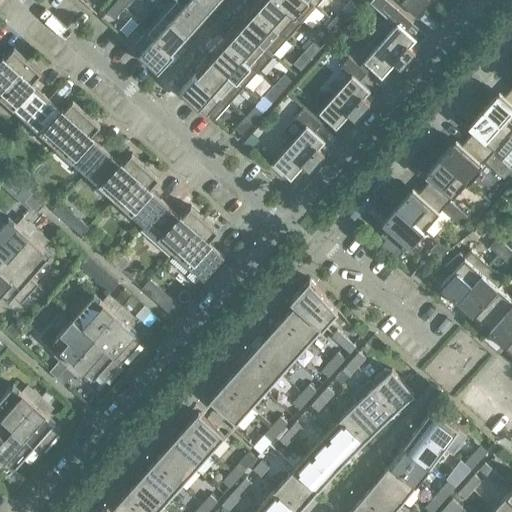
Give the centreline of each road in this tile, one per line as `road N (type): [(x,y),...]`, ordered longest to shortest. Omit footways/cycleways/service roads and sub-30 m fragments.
road 1 (residential): [(285,225),(28,511)]
road 2 (residential): [(70,511),(315,238)]
road 3 (residential): [(285,225),(23,0)]
road 4 (residential): [(489,0),(285,225)]
road 5 (residential): [(315,238),(511,21)]
road 6 (residential): [(436,342),(315,238)]
